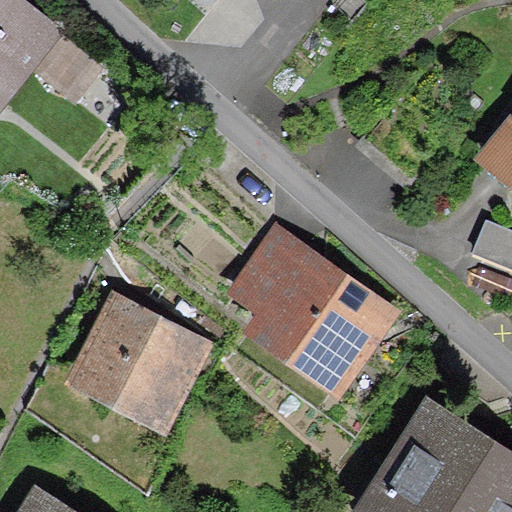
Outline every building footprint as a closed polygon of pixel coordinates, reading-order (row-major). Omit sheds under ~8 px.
[(0,0),(0,106),(56,34),(10,0),(0,0)] [(457,128),(406,84),(361,135),(412,180),(457,128)] [(511,126),(485,161),(511,182),(511,126)] [(511,231),(487,221),(476,249),(511,263),(511,231)] [(276,232),(237,291),(270,313),(256,334),(346,394),(399,314),(276,232)] [(118,298),(74,383),(168,432),(212,346),(118,298)] [(511,511),(511,455),(423,402),(356,511),(511,511)] [(65,511),(37,495),(26,511),(65,511)]
